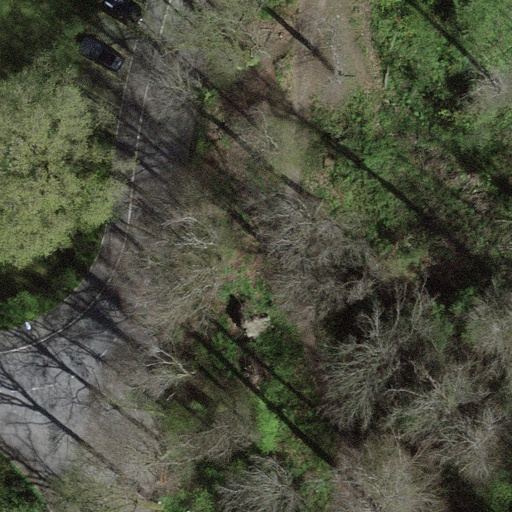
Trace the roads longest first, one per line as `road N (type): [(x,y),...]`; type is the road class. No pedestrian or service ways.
road 1 (residential): [(198,0),(169,105),(133,417)]
road 2 (residential): [(0,397),(133,417)]
